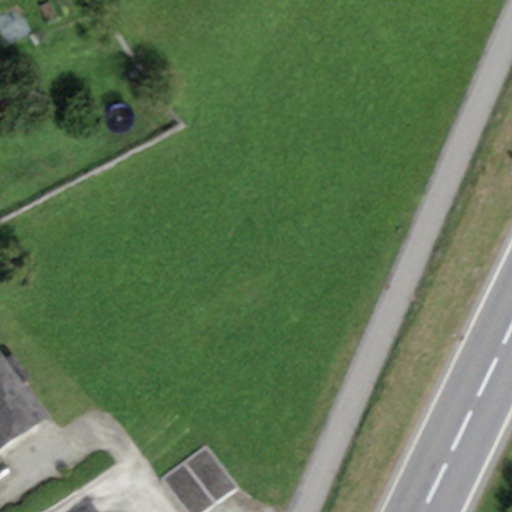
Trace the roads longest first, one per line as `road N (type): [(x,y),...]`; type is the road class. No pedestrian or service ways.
road 1 (residential): [(300,511),(511,34)]
road 2 (primary): [(425,511),(511,336)]
